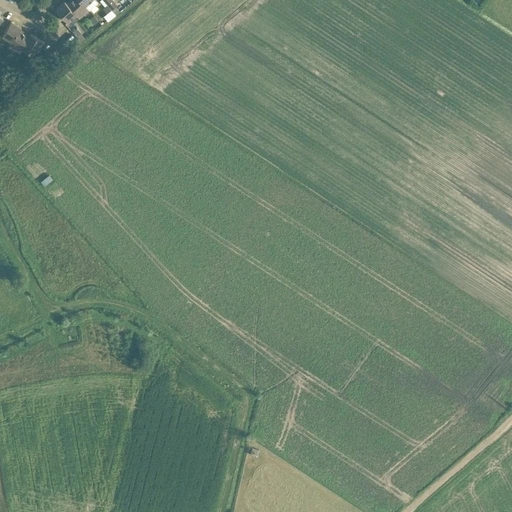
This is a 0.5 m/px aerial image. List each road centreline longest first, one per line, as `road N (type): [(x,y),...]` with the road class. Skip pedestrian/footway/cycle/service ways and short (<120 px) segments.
road 1 (track): [(45,321),(92,301),(135,310),(246,388),(221,511)]
road 2 (track): [(142,0),(0,117)]
road 3 (track): [(403,511),(511,417)]
